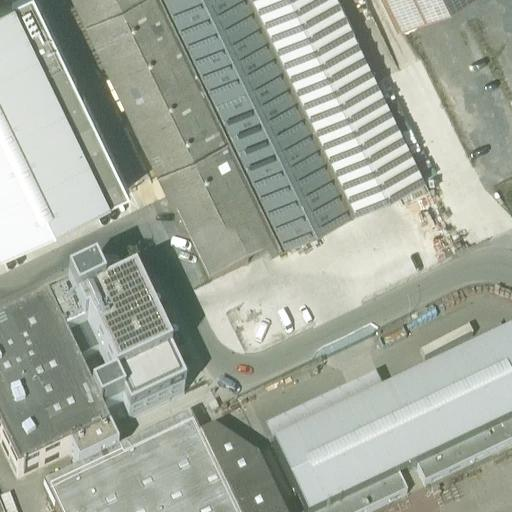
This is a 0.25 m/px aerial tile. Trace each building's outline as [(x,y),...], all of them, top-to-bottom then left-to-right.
[(37,0),(6,0),(0,3),(0,250),(128,190),(37,0)] [(75,0),(211,282),(354,214),(425,180),(353,31),(354,31),(339,0),(75,0)] [(384,0),(398,28),(456,0),(384,0)] [(128,286),(87,306),(98,328),(66,343),(100,419),(101,420),(156,393),(147,374),(147,373),(146,371),(165,362),(128,286)] [(67,298),(0,330),(0,443),(17,480),(70,455),(78,473),(117,455),(101,420),(100,419),(66,343),(65,341),(83,332),(67,298)] [(511,343),(510,338),(272,451),(300,511),(373,511),(406,497),(398,480),(416,472),(424,488),(511,446),(511,343)] [(78,473),(43,490),(53,511),(279,511),(257,465),(214,436),(200,442),(190,421),(117,455),(78,473)]
